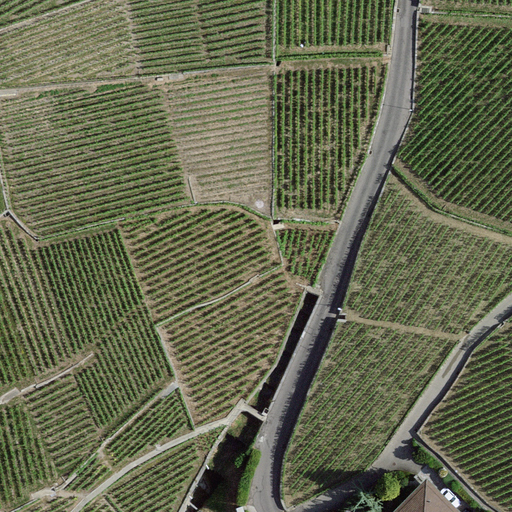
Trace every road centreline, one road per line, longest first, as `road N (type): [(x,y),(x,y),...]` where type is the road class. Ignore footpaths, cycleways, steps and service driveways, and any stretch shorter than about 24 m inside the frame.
road 1 (unclassified): [(408,0),(397,107),(272,446),(272,511)]
road 2 (track): [(511,303),(467,343),(412,430)]
road 3 (track): [(412,430),(372,473),(310,511)]
